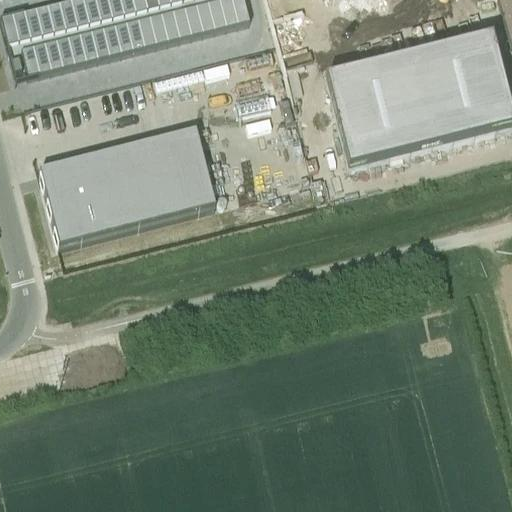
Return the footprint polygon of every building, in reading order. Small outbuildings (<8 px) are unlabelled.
[(115,0),(109,0),(104,2),(112,33),(123,30),(115,0)] [(128,0),(115,0),(123,30),(135,27),(128,0)] [(140,0),(128,0),(135,27),(147,24),(140,0)] [(152,0),(140,0),(147,24),(158,21),(152,0)] [(165,0),(152,0),(158,21),(170,18),(165,0)] [(177,0),(165,0),(170,18),(182,15),(177,0)] [(190,0),(177,0),(182,15),(193,12),(190,0)] [(202,0),(190,0),(193,12),(205,9),(202,0)] [(214,0),(202,0),(205,9),(217,6),(214,0)] [(240,0),(228,3),(236,34),(247,31),(240,0)] [(104,2),(92,4),(100,35),(112,33),(104,2)] [(228,3),(217,6),(224,37),(236,34),(228,3)] [(92,4),(80,7),(88,38),(100,35),(92,4)] [(217,6),(205,9),(213,40),(224,37),(217,6)] [(80,7),(69,10),(77,41),(88,38),(80,7)] [(205,9),(193,12),(201,43),(213,40),(205,9)] [(69,10),(57,13),(65,44),(77,41),(69,10)] [(193,12),(182,15),(189,46),(201,43),(193,12)] [(57,13),(46,16),(53,47),(65,44),(57,13)] [(182,15),(170,18),(178,49),(189,46),(182,15)] [(46,16),(34,19),(42,50),(53,47),(46,16)] [(170,18),(158,21),(166,52),(178,49),(170,18)] [(34,19),(22,22),(30,53),(42,50),(34,19)] [(158,21),(147,24),(154,55),(166,52),(158,21)] [(22,22),(11,25),(18,56),(30,53),(22,22)] [(147,24),(135,27),(143,58),(154,55),(147,24)] [(11,25),(0,27),(0,32),(7,59),(18,56),(11,25)] [(135,27),(123,30),(131,61),(143,58),(135,27)] [(123,30),(112,33),(119,64),(131,61),(123,30)] [(112,33),(100,35),(108,67),(119,64),(112,33)] [(100,35),(88,38),(96,69),(108,67),(100,35)] [(88,38),(77,41),(84,72),(96,69),(88,38)] [(77,41),(65,44),(73,75),(84,72),(77,41)] [(65,44),(53,47),(61,78),(73,75),(65,44)] [(53,47),(42,50),(49,81),(61,78),(53,47)] [(42,50),(30,53),(38,84),(49,81),(42,50)] [(488,50),(325,91),(347,178),(510,137),(488,50)] [(30,53),(18,56),(21,67),(26,87),(38,84),(30,53)] [(18,56),(7,59),(13,83),(20,81),(17,69),(21,67),(18,56)] [(193,141),(37,180),(57,257),(213,217),(193,141)]
